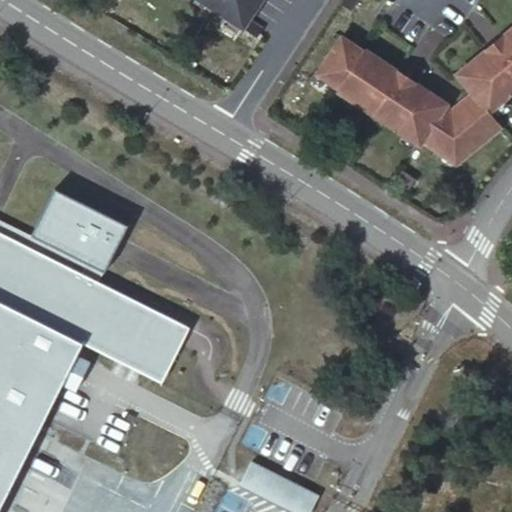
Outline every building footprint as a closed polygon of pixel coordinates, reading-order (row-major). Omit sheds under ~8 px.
[(202,0),(247,29),(259,37),(265,29),(253,20),(265,0),(202,0)] [(348,0),(346,3),(354,9),(359,0),(348,0)] [(511,26),(503,34),(511,45),(511,26)] [(511,45),(503,34),(488,46),(505,66),(511,59),(511,45)] [(346,35),(321,72),(342,87),(367,50),(346,35)] [(488,46),(458,72),(474,92),(490,111),(511,92),(511,59),(505,66),(488,46)] [(341,89),(373,111),(378,104),(386,109),(395,97),(387,91),(401,70),(369,48),(367,50),(342,87),(341,89)] [(401,70),(387,91),(395,97),(402,102),(417,81),(401,70)] [(389,122),(422,145),(425,140),(447,107),(449,103),(417,81),(402,102),(395,97),(386,109),(394,115),(389,122)] [(447,107),(425,140),(458,163),(482,143),(479,140),(500,123),(490,111),(474,92),(452,110),(447,107)] [(373,111),(381,116),(386,109),(378,104),(373,111)] [(386,109),(381,116),(389,122),(394,115),(386,109)] [(400,179),(408,184),(417,171),(409,166),(400,179)] [(0,503),(81,338),(159,376),(186,320),(98,276),(126,219),(52,183),(28,230),(0,216),(0,503)] [(251,459),(239,483),(294,511),(310,511),(320,495),(251,459)]
